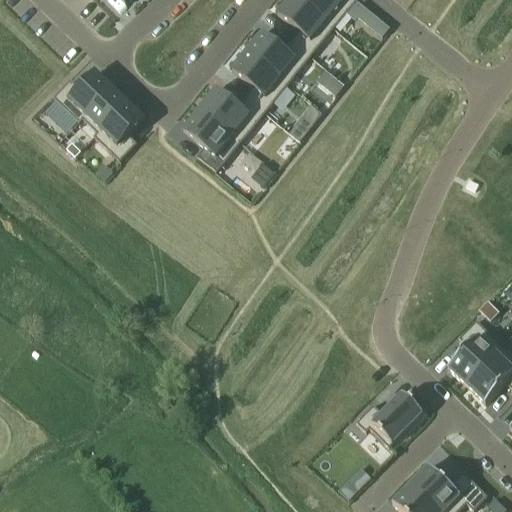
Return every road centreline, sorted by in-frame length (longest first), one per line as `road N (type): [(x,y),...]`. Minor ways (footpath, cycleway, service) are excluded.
road 1 (residential): [(384,341),(385,316),(435,188),(494,90)]
road 2 (residential): [(110,59),(148,97),(177,96),(261,0)]
road 3 (residential): [(494,90),(371,0)]
road 4 (residential): [(455,415),(360,509)]
